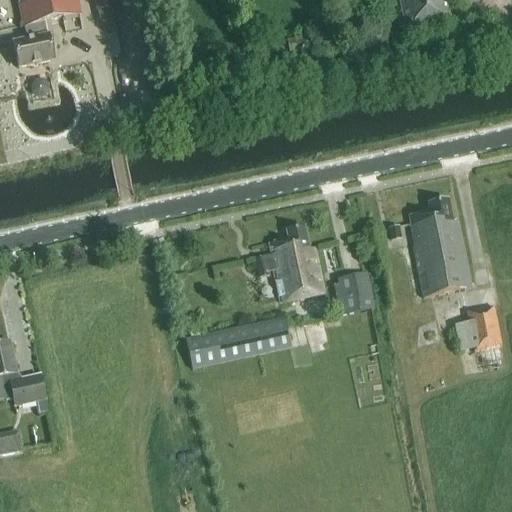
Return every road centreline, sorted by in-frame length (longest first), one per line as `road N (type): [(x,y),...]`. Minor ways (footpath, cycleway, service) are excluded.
road 1 (unclassified): [(129,213),(110,131),(511,36)]
road 2 (tertiary): [(129,213),(511,133)]
road 3 (tertiary): [(0,241),(129,213)]
